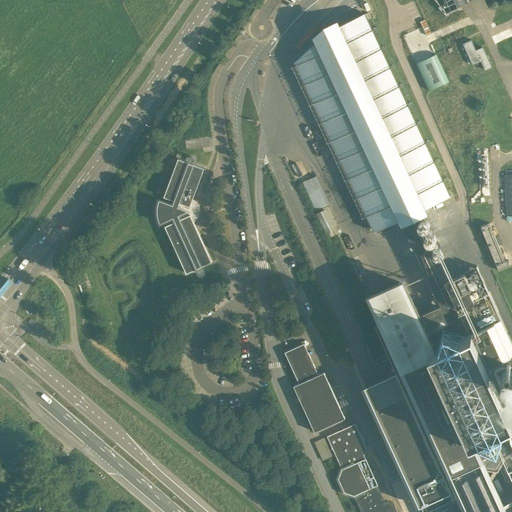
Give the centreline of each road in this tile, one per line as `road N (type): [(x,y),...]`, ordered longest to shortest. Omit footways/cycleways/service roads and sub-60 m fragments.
road 1 (unclassified): [(267,511),(90,370),(75,346),(65,290),(28,253)]
road 2 (primary): [(28,253),(212,0)]
road 3 (motorway): [(202,511),(0,337)]
road 4 (motorway): [(0,361),(174,511)]
